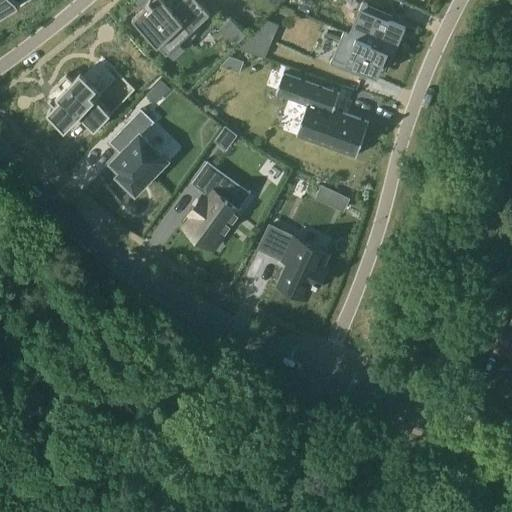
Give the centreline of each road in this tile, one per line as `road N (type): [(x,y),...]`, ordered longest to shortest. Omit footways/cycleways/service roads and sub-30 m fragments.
road 1 (residential): [(460,0),(421,82),(370,254),(321,365)]
road 2 (unclassified): [(321,365),(216,317),(147,274),(0,150)]
road 3 (unclassified): [(511,459),(321,365)]
